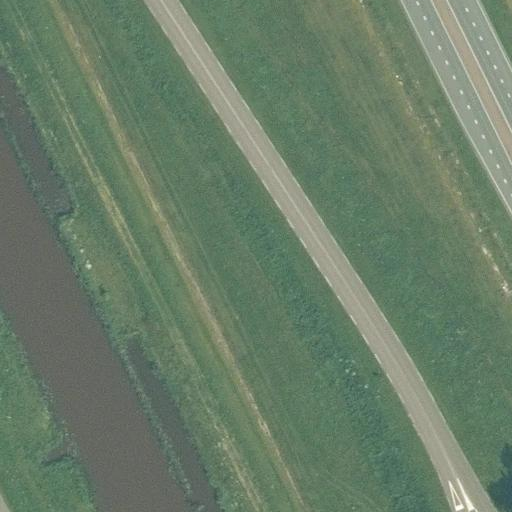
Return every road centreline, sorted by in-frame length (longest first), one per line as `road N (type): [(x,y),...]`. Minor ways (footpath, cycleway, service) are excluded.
road 1 (trunk): [(163,0),(393,357),(471,511)]
road 2 (trunk): [(422,0),(511,181)]
road 3 (trunk): [(511,118),(453,0)]
